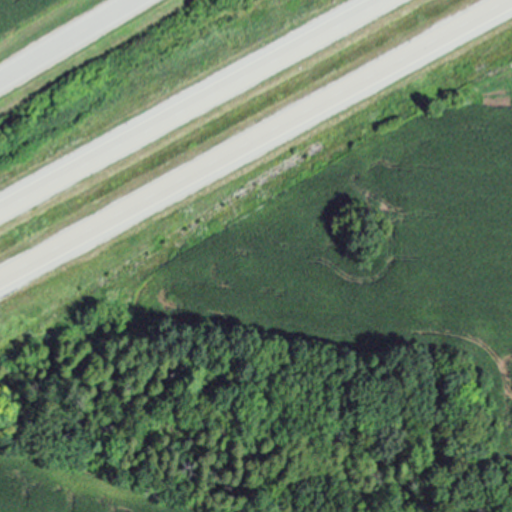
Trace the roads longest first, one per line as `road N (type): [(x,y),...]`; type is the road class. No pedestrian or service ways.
road 1 (trunk): [(0,287),(511,4)]
road 2 (trunk): [(389,0),(0,214)]
road 3 (tertiary): [(0,83),(140,0)]
